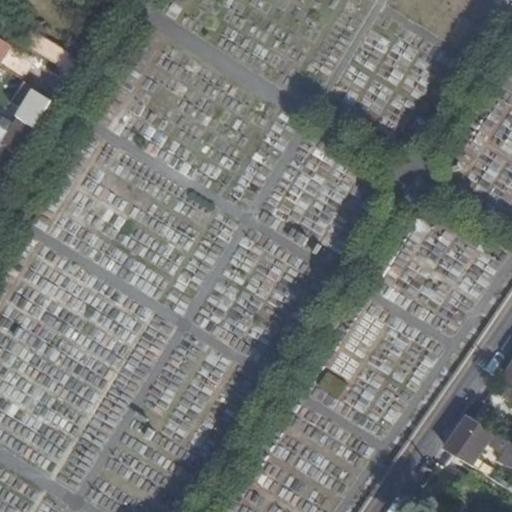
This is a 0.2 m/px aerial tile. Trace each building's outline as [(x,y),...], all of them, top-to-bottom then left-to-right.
[(0,72),(8,77),(20,58),(0,44),(0,72)] [(0,72),(0,83),(11,90),(17,94),(22,86),(8,77),(0,72)] [(16,131),(3,124),(0,128),(0,148),(21,161),(55,106),(22,86),(17,94),(11,90),(4,102),(10,106),(9,108),(24,118),(16,131)] [(0,174),(9,180),(21,161),(0,148),(0,174)] [(498,434),(473,418),(449,452),(474,468),(498,434)] [(511,465),(511,442),(501,459),(511,465)]
